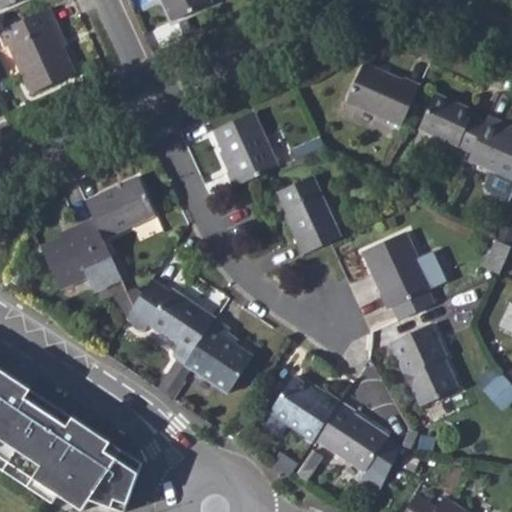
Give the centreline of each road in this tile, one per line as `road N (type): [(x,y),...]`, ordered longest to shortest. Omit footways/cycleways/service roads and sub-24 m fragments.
road 1 (residential): [(151,102),(224,257),(324,326)]
road 2 (tertiary): [(190,480),(149,426),(0,323)]
road 3 (residential): [(151,102),(367,0)]
road 4 (residential): [(0,182),(72,137),(151,102)]
road 5 (residential): [(401,0),(511,47)]
